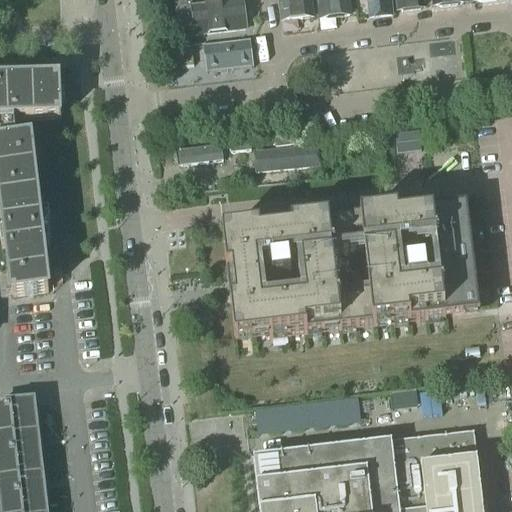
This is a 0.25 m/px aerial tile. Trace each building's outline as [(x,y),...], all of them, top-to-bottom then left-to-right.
[(311,0),(277,0),(280,26),(314,22),(311,0)] [(349,0),(314,0),(318,24),(351,20),(349,0)] [(368,0),(371,23),(393,21),(390,0),(368,0)] [(394,0),(396,17),(425,14),(423,0),(394,0)] [(431,0),(433,12),(464,8),(463,0),(431,0)] [(247,34),(244,2),(190,8),(194,40),(247,34)] [(186,8),(176,9),(174,10),(177,31),(188,29),(186,8)] [(191,48),(180,49),(179,49),(181,70),(193,69),(191,48)] [(257,81),(253,51),(202,57),(204,72),(205,87),(257,81)] [(0,129),(14,129),(14,123),(60,122),(60,107),(60,101),(59,86),(13,87),(13,81),(0,79),(0,129)] [(14,129),(0,129),(0,142),(0,147),(0,146),(0,195),(1,207),(3,224),(4,224),(5,238),(0,238),(0,242),(1,254),(7,254),(9,273),(12,300),(48,296),(45,266),(43,250),(49,249),(49,237),(48,218),(39,219),(37,203),(34,176),(33,169),(32,160),(30,143),(16,145),(15,145),(14,129)] [(395,137),(397,157),(421,154),(418,134),(395,137)] [(273,139),(274,151),(294,148),(293,136),(273,139)] [(229,144),(230,156),(250,154),(249,142),(229,144)] [(164,154),(165,167),(226,161),(224,147),(164,154)] [(253,156),(255,178),(319,171),(317,149),(253,156)] [(230,308),(231,313),(235,347),(479,318),(467,209),(365,221),(222,238),(226,277),(230,308)] [(393,394),(394,409),(418,408),(417,393),(393,394)] [(358,399),(255,412),(258,437),(361,424),(358,399)] [(0,413),(0,456),(13,455),(13,451),(38,448),(37,436),(33,406),(8,409),(8,412),(0,413)] [(254,462),(253,462),(253,464),(254,467),(253,467),(256,486),(256,490),(256,492),(256,491),(257,495),(258,511),(482,511),(473,437),(472,437),(468,438),(468,437),(449,440),(446,440),(444,440),(441,441),(441,440),(435,441),(428,442),(422,443),(419,443),(418,443),(417,443),(417,444),(414,444),(413,444),(395,446),(391,447),(391,446),(389,446),(390,447),(386,447),(367,449),(364,450),(364,449),(362,450),(359,450),(340,452),(340,453),(336,453),(335,453),(324,454),(312,456),(309,456),(307,456),(304,457),(298,457),(298,458),(291,458),(285,459),(282,460),(281,459),(280,459),(280,460),(277,460),(258,462),(254,463),(254,462)] [(0,499),(18,497),(18,494),(43,490),(41,478),(39,460),(38,448),(13,451),(13,455),(0,456),(0,499)] [(0,505),(0,509),(0,511),(45,511),(44,504),(43,490),(18,494),(18,497),(0,499),(0,505)]
